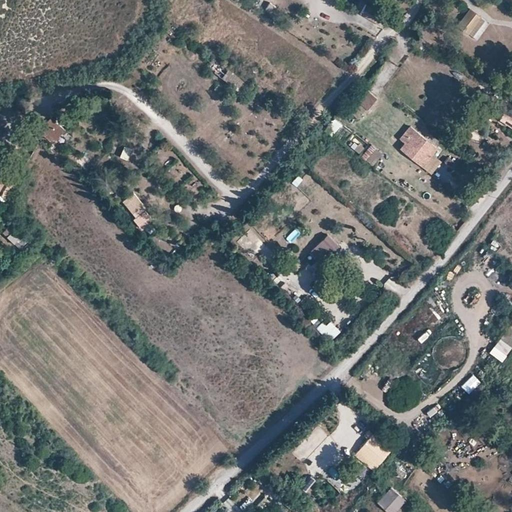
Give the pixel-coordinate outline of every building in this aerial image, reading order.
[(363,16),(384,29),(391,16),(370,3),(363,16)] [(486,23),(468,8),(456,23),(474,38),(486,23)] [(347,106),(358,116),(379,90),(371,83),(357,101),(354,99),(347,106)] [(511,125),(511,115),(507,112),(503,120),(511,125)] [(334,137),(343,124),(337,119),(328,132),(334,137)] [(410,126),(394,146),(421,168),(433,153),(437,149),(410,126)] [(85,168),(95,158),(68,132),(57,143),(85,168)] [(368,140),(358,153),(370,162),(380,149),(368,140)] [(121,159),(130,161),(133,149),(124,147),(121,159)] [(442,161),(433,153),(421,168),(430,176),(442,161)] [(136,192),(124,201),(143,230),(156,221),(136,192)] [(295,227),(285,236),(290,241),(300,232),(295,227)] [(23,247),(29,241),(24,236),(23,237),(17,231),(10,237),(16,243),(18,241),(23,247)] [(327,236),(309,253),(322,266),(340,248),(327,236)] [(389,293),(399,289),(393,276),(383,281),(389,293)] [(329,340),(340,329),(328,316),(317,327),(329,340)] [(503,360),(511,345),(511,317),(490,352),(503,360)] [(322,360),(328,367),(335,360),(329,354),(322,360)] [(371,370),(367,376),(379,383),(383,378),(371,370)] [(473,372),(460,384),(469,393),(481,382),(473,372)] [(435,405),(441,416),(445,413),(440,402),(435,405)] [(381,458),(391,448),(387,442),(385,443),(373,434),(364,443),(381,458)] [(300,486),(307,490),(316,478),(309,473),(300,486)] [(392,485),(378,502),(389,511),(391,511),(405,497),(392,485)]
